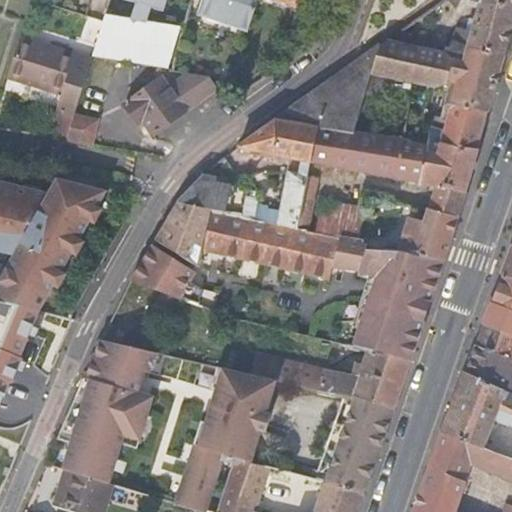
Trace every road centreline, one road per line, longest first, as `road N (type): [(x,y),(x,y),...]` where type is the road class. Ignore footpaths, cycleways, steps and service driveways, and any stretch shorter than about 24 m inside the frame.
road 1 (unclassified): [(356,0),(335,52),(179,170),(96,309),(8,511)]
road 2 (tertiary): [(391,511),(511,164)]
